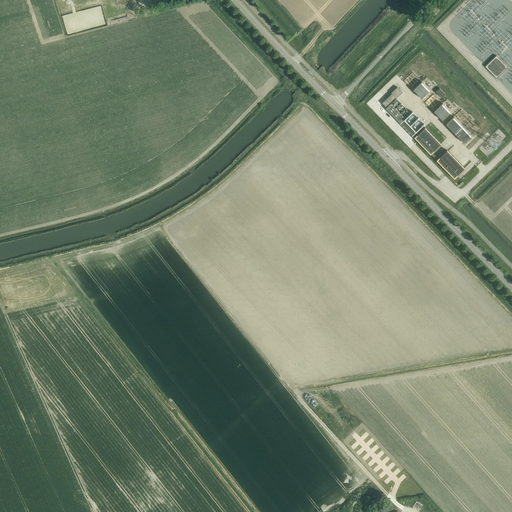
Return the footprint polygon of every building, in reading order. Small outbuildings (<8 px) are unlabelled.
[(496,55),(485,66),(497,78),(508,67),(496,55)] [(422,81),(413,90),(422,98),(430,90),(422,81)] [(400,123),(405,118),(400,113),(396,108),(391,103),(402,92),(397,87),(391,93),(392,94),(382,103),(386,107),(386,108),(400,123)] [(445,94),(440,88),(436,92),(442,98),(445,94)] [(443,103),(434,111),(442,120),(451,112),(443,103)] [(454,117),(446,124),(464,143),(472,135),(454,117)] [(425,127),(414,138),(431,155),(441,144),(425,127)] [(447,150),(436,160),(454,179),(465,168),(447,150)]
